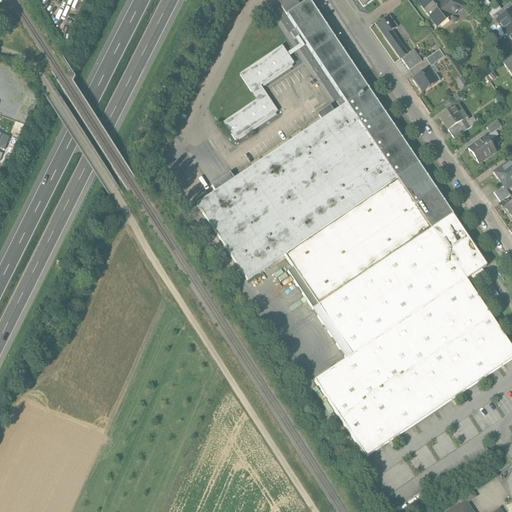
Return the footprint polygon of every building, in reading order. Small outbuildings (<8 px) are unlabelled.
[(453,217),(309,3),(301,9),(294,0),(292,0),(281,8),(288,17),(346,104),(431,231),(453,217)] [(439,0),(425,0),(421,3),(421,4),(420,5),(427,14),(426,15),(429,20),(430,19),(435,26),(439,26),(449,19),(444,13),(448,9),(452,6),(447,0),(446,0),(442,3),(439,0)] [(461,5),(456,0),(447,0),(452,6),(448,9),(450,11),(452,11),(461,5)] [(502,18),(511,11),(511,6),(510,4),(498,13),(502,18)] [(506,34),(511,30),(511,11),(502,18),(497,22),(506,34)] [(408,55),(392,31),(397,28),(390,17),(378,27),(400,61),(402,60),(408,55)] [(256,101),(223,123),(235,140),(277,112),(265,95),(264,96),(259,88),(293,65),(281,48),(240,76),(256,101)] [(408,55),(402,60),(409,71),(422,63),(414,51),(408,55)] [(439,51),(426,60),(431,66),(443,57),(439,51)] [(511,56),(503,63),(509,71),(511,68),(511,56)] [(428,70),(413,80),(422,93),(437,83),(428,70)] [(431,231),(346,104),(334,113),(331,109),(319,117),(322,121),(261,161),(259,157),(250,163),(253,167),(234,180),(231,175),(219,184),(222,188),(196,205),(247,280),(284,255),(293,268),(287,272),(313,310),(431,231)] [(453,109),(439,118),(448,131),(462,122),(453,109)] [(498,124),(488,131),(491,135),(491,136),(495,133),(501,129),(498,124)] [(491,135),(468,151),(478,166),(496,154),(492,150),(495,148),(490,142),(488,144),(486,140),(491,136),(491,135)] [(511,161),(494,174),(503,187),(506,192),(507,191),(505,189),(511,183),(511,161)] [(503,187),(493,194),(500,204),(510,197),(506,192),(503,187)] [(511,203),(503,210),(511,222),(511,203)] [(487,268),(453,217),(431,231),(466,282),(471,289),(484,280),(480,273),(487,268)] [(431,231),(313,310),(346,360),(314,381),(365,458),(511,361),(511,350),(471,289),(466,282),(431,231)] [(470,492),(455,501),(459,507),(465,503),(466,504),(474,498),(470,492)] [(459,507),(450,511),(471,511),(466,504),(465,503),(459,507)]
